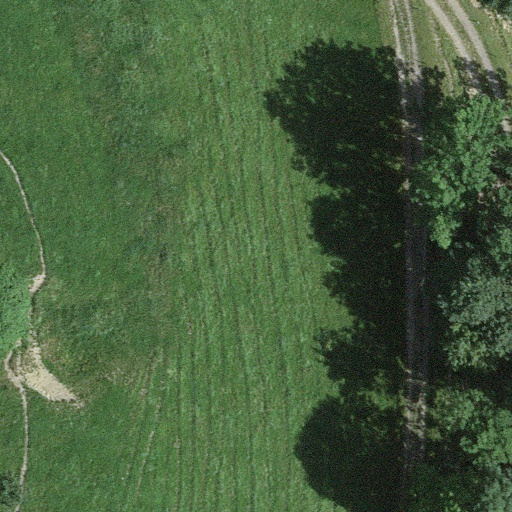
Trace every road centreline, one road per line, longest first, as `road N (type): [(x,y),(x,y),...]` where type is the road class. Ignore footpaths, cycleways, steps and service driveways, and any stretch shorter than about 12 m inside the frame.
road 1 (track): [(405,511),(416,401),(400,25),(390,0)]
road 2 (track): [(430,0),(470,65),(506,186),(511,238)]
